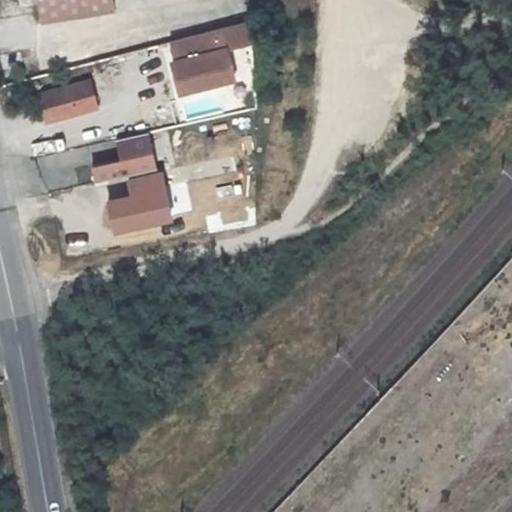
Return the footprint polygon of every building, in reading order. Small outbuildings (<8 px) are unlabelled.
[(38,0),(42,20),(117,7),(115,0),(38,0)] [(248,22),(171,42),(176,61),(171,62),(178,91),(232,78),(224,49),(249,43),(248,22)] [(48,120),(98,109),(91,82),(41,94),(48,120)] [(143,132),(112,139),(117,158),(89,165),(93,184),(152,169),(143,132)] [(157,166),(169,165),(168,140),(155,140),(157,166)] [(14,182),(16,196),(37,193),(35,179),(14,182)]
